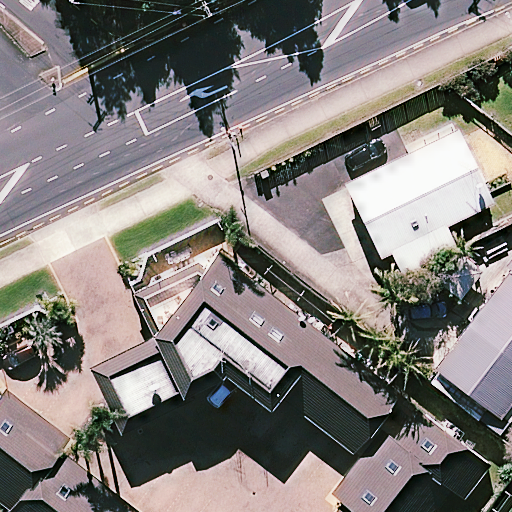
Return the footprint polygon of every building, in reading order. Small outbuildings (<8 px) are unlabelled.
[(494,198),(457,127),(349,182),(395,272),(456,241),(446,222),(494,198)] [(355,449),(401,389),(218,247),(203,267),(141,290),(161,325),(98,361),(109,429),(111,433),(227,367),(271,401),(279,391),(355,449)] [(511,403),(511,261),(435,360),(504,414),(511,403)] [(145,511),(58,444),(67,432),(8,387),(0,396),(0,496),(2,498),(0,500),(0,511),(145,511)] [(346,498),(335,511),(431,511),(451,487),(463,496),(492,459),(419,403),(394,437),(381,427),(360,453),(333,488),(346,498)]
